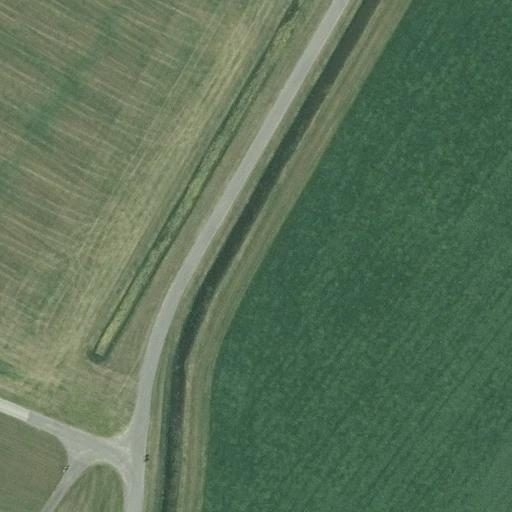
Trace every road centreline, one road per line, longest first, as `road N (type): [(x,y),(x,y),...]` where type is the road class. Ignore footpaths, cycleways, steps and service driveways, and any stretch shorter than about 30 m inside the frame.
road 1 (unclassified): [(138,459),(144,388),(163,322),(342,0)]
road 2 (unclassified): [(138,459),(89,448),(0,406)]
